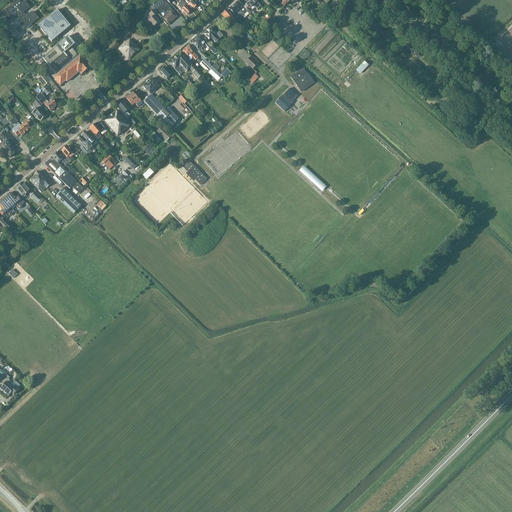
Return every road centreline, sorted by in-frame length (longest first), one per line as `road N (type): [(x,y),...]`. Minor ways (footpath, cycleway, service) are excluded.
road 1 (tertiary): [(0,195),(224,5)]
road 2 (unknown): [(349,0),(342,25),(348,35),(455,129),(470,126),(486,103)]
road 3 (trunk): [(390,511),(511,391)]
